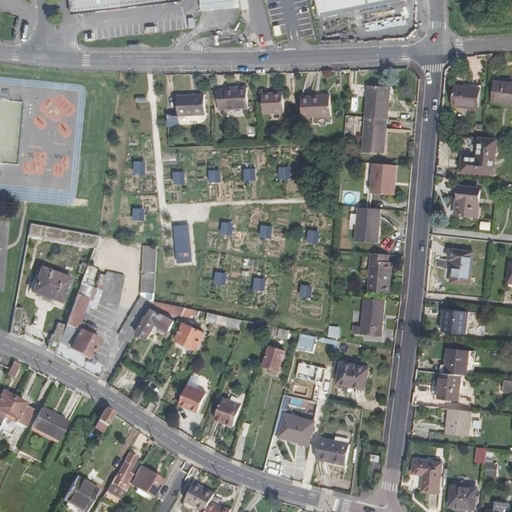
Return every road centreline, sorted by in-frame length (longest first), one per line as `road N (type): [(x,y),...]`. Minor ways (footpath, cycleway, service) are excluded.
road 1 (tertiary): [(435,47),(385,511)]
road 2 (tertiary): [(0,343),(212,462),(362,511)]
road 3 (tertiary): [(49,56),(267,58),(435,47)]
